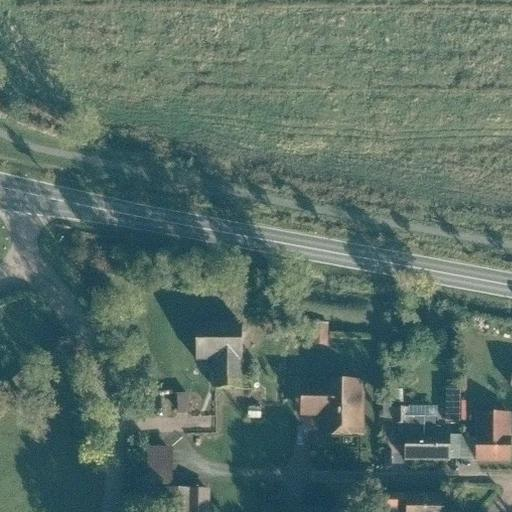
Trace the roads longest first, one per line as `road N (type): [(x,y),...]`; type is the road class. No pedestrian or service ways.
road 1 (secondary): [(33,199),(511,287)]
road 2 (residential): [(20,261),(58,289),(99,373),(115,464),(108,511)]
road 3 (residential): [(511,482),(250,475)]
